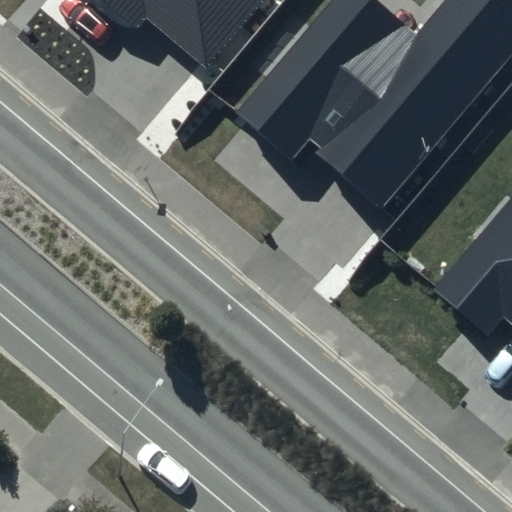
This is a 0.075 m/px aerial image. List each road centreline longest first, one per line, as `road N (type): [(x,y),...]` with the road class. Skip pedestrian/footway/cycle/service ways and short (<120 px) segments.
road 1 (secondary): [(0,129),(452,511)]
road 2 (secondary): [(296,511),(0,261)]
